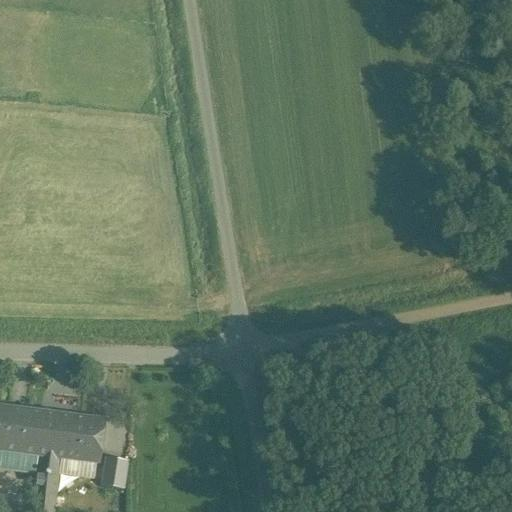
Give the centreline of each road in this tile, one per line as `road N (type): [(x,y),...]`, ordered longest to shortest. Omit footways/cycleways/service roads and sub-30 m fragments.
road 1 (track): [(181,0),(263,511)]
road 2 (track): [(235,359),(511,308)]
road 3 (residential): [(0,347),(235,359)]
